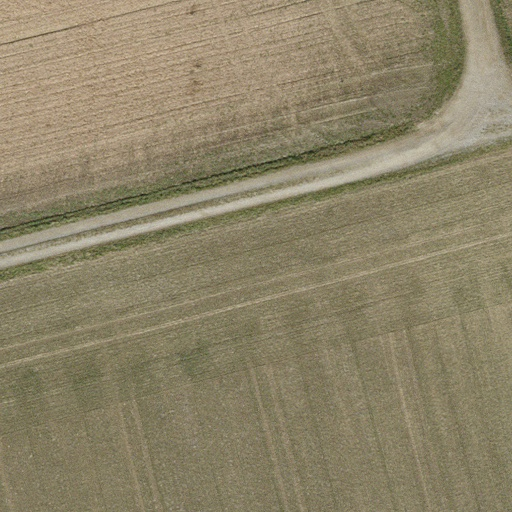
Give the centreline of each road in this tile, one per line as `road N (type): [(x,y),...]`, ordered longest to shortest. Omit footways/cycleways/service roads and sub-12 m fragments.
road 1 (track): [(0,250),(511,125)]
road 2 (track): [(506,127),(474,0)]
